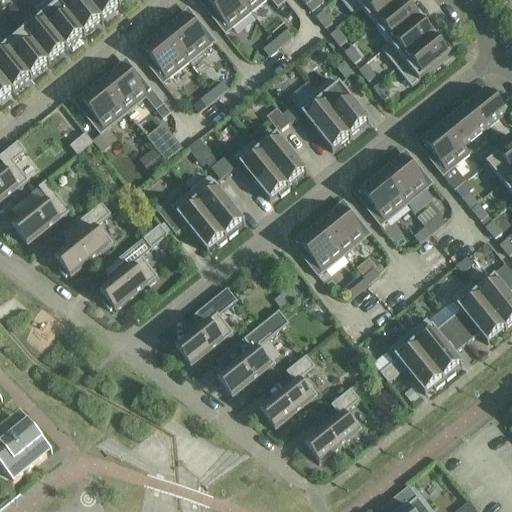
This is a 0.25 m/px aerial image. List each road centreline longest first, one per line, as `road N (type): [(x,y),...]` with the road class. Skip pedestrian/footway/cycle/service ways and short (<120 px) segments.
road 1 (residential): [(496,54),(127,351)]
road 2 (residential): [(302,482),(127,351)]
road 3 (residential): [(0,136),(168,0)]
road 4 (residential): [(127,351),(0,256)]
road 5 (residential): [(83,505),(76,460),(0,378)]
